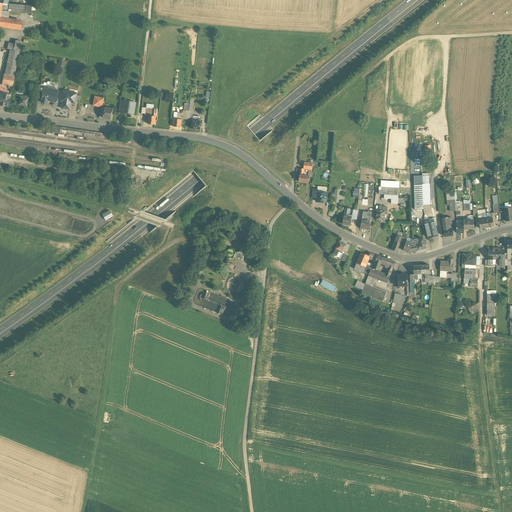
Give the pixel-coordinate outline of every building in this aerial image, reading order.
[(7,4),(5,4),(4,9),(8,10),(7,11),(24,13),(24,5),(7,4)] [(21,22),(9,20),(8,27),(20,30),(21,22)] [(21,42),(15,41),(14,44),(13,50),(19,52),(21,42)] [(9,50),(4,74),(14,76),(19,52),(13,50),(10,50),(9,50)] [(4,74),(1,85),(7,86),(12,87),(14,76),(4,74)] [(58,90),(43,88),(43,92),(41,100),(41,103),(46,104),(47,102),(56,103),(58,90)] [(77,93),(62,90),(61,101),(62,102),(61,109),(70,110),(71,103),(75,104),(75,103),(76,95),(77,93)] [(10,95),(6,94),(1,93),(0,99),(0,105),(4,107),(8,107),(10,95)] [(22,96),(20,95),(19,97),(18,105),(22,106),(22,107),(26,107),(28,97),(22,96)] [(104,99),(95,97),(93,106),(102,107),(104,99)] [(136,103),(121,100),(119,113),(134,115),(136,103)] [(113,109),(105,108),(103,116),(100,115),(100,118),(111,120),(113,109)] [(182,114),(178,113),(178,117),(178,119),(174,119),(173,127),(181,128),(181,124),(183,124),(183,119),(182,118),(182,114)] [(156,117),(148,116),(148,119),(147,119),(146,121),(148,121),(148,124),(155,125),(156,117)] [(198,120),(196,120),(196,121),(192,121),(192,122),(192,129),(200,130),(200,127),(202,127),(202,124),(201,124),(201,122),(201,119),(200,119),(198,119),(198,120)] [(309,175),(303,175),(299,175),(299,182),(307,183),(307,178),(309,178),(309,175)] [(400,182),(381,181),(381,189),(379,189),(379,194),(399,195),(400,182)] [(422,184),(414,184),(414,209),(423,209),(423,206),(422,184)] [(359,187),(359,191),(358,198),(358,204),(366,205),(368,188),(359,187)] [(318,192),(317,192),(317,198),(317,202),(326,202),(327,193),(318,192)] [(447,200),(447,206),(449,205),(450,212),(456,211),(455,203),(455,199),(447,200)] [(357,210),(350,209),(349,215),(352,216),(352,217),(352,219),(353,219),(357,219),(357,210)] [(382,211),(377,210),(376,219),(377,219),(377,220),(380,221),(380,220),(384,220),(384,218),(385,214),(385,211),(382,211)] [(110,211),(102,216),(105,221),(113,217),(110,211)] [(352,217),(347,216),(347,215),(344,214),(343,224),(350,226),(351,223),(352,219),(352,217)] [(486,219),(482,220),(481,214),(478,214),(480,229),(487,228),(486,219)] [(451,217),(442,218),(444,229),(443,229),(444,237),(453,236),(452,229),(451,217)] [(366,220),(362,219),(360,228),(369,230),(370,221),(366,220)] [(473,221),(464,221),(464,224),(464,229),(474,229),(473,223),(473,221)] [(435,222),(425,224),(428,238),(438,235),(435,222)] [(398,233),(395,241),(400,243),(402,244),(403,242),(404,239),(401,237),(402,234),(398,233)] [(407,241),(406,241),(405,243),(405,244),(403,250),(409,252),(410,247),(411,246),(412,243),(407,241)] [(346,245),(340,242),(336,249),(340,250),(343,252),(346,245)] [(496,249),(492,248),(492,250),(488,250),(488,259),(493,259),(496,259),(496,249)] [(228,256),(229,257),(238,261),(240,261),(242,261),(243,260),(244,258),(244,257),(244,255),(243,254),(242,253),(233,249),(232,249),(231,249),(230,249),(229,249),(228,250),(227,250),(227,252),(227,254),(227,255),(228,256)] [(504,250),(500,250),(500,249),(496,249),(496,259),(499,259),(504,259),(504,258),(504,251),(504,250)] [(343,252),(340,250),(337,255),(340,257),(339,259),(342,261),(346,253),(343,252)] [(369,256),(360,253),(356,263),(360,265),(365,267),(366,265),(368,258),(369,256)] [(476,256),(467,256),(468,254),(463,254),(462,268),(465,268),(465,265),(476,265),(476,256)] [(383,258),(377,256),(375,261),(373,267),(373,268),(377,270),(378,270),(381,263),(383,258)] [(395,262),(387,259),(386,262),(386,264),(386,265),(385,267),(388,268),(387,269),(392,271),(395,262)] [(448,262),(441,261),(440,271),(447,271),(452,272),(453,259),(449,259),(448,262)] [(360,265),(356,263),(354,269),(362,272),(364,269),(359,267),(360,265)] [(421,265),(413,266),(413,274),(413,279),(414,279),(418,279),(417,274),(421,274),(421,265)] [(429,265),(421,265),(421,274),(426,274),(429,274),(429,265)] [(472,267),(470,268),(465,268),(464,279),(470,279),(476,279),(475,278),(476,268),(474,268),(472,267)] [(377,270),(373,268),(372,269),(370,268),(368,275),(373,276),(374,277),(376,271),(377,270)] [(378,272),(376,271),(374,277),(382,280),(384,274),(378,272)] [(407,275),(397,275),(397,286),(398,286),(402,286),(407,286),(407,283),(407,277),(407,275)] [(321,280),(319,286),(333,291),(335,285),(321,280)] [(365,284),(357,281),(355,287),(363,290),(365,284)] [(369,285),(365,284),(363,290),(362,293),(384,301),(388,292),(369,285)] [(476,304),(468,309),(471,313),(472,315),(474,314),(479,312),(477,309),(478,308),(476,304)]
